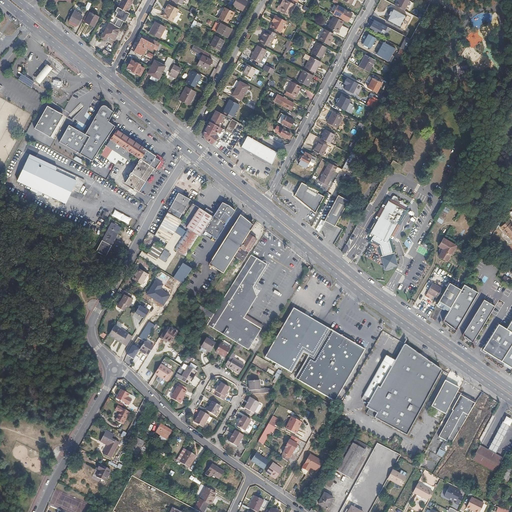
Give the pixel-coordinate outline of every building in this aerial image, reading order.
[(122,0),(118,8),(127,12),(133,0),(122,0)] [(244,0),(236,0),(233,8),(242,12),(247,2),(244,0)] [(286,0),(280,11),(289,16),(295,5),(286,0)] [(408,0),(398,0),(395,6),(404,11),(409,1),(408,0)] [(168,5),(162,16),(173,22),(179,10),(168,5)] [(337,6),(333,15),(347,23),(352,14),(337,6)] [(125,23),(130,14),(127,12),(118,8),(118,7),(115,12),(114,11),(108,23),(110,23),(120,29),(123,22),(125,23)] [(225,7),(219,19),(228,23),(232,17),(233,17),(235,13),(225,7)] [(201,9),(197,17),(195,20),(198,22),(204,11),(201,9)] [(74,12),(70,21),(79,26),(84,17),(74,12)] [(99,18),(89,13),(84,23),(94,28),(99,18)] [(404,27),(408,18),(399,13),(394,22),(404,27)] [(275,15),(273,19),(275,21),(271,27),(281,33),(287,22),(275,15)] [(342,26),(344,22),(333,17),(327,28),(337,33),(341,26),(342,26)] [(381,35),(386,26),(377,21),(373,29),(376,31),(375,32),(381,35)] [(156,22),(150,34),(160,39),(166,28),(156,22)] [(416,22),(408,38),(411,40),(419,24),(416,22)] [(109,37),(114,40),(120,29),(110,23),(104,34),(103,33),(101,38),(107,41),(109,37)] [(221,24),(217,32),(228,38),(232,30),(221,24)] [(331,37),(332,34),(323,29),(317,40),(328,45),(332,38),(331,37)] [(269,48),(276,34),(269,30),(267,33),(265,32),(259,43),(269,48)] [(154,49),(157,51),(161,44),(144,35),(136,52),(141,55),(146,46),(152,49),(153,47),(155,48),(154,49)] [(370,48),(376,38),(369,35),(364,45),(370,48)] [(220,50),(225,41),(216,36),(211,45),(220,50)] [(402,49),(405,51),(411,40),(408,38),(402,49)] [(320,58),(325,48),(316,42),(311,53),(320,58)] [(389,61),(395,49),(385,43),(379,55),(389,61)] [(260,63),(267,50),(258,45),(251,58),(260,63)] [(208,58),(210,54),(203,50),(201,54),(203,55),(198,65),(208,70),(213,60),(208,58)] [(369,72),(375,61),(365,55),(359,67),(369,72)] [(166,67),(169,68),(174,59),(169,57),(164,66),(155,61),(149,74),(159,80),(166,67)] [(315,73),(321,63),(311,57),(305,68),(315,73)] [(174,66),(177,61),(174,59),(169,68),(172,70),(169,75),(176,79),(181,69),(174,66)] [(132,60),(128,67),(132,70),(132,71),(141,76),(144,69),(140,66),(141,65),(132,60)] [(248,64),(244,72),(252,77),(257,68),(248,64)] [(47,65),(34,80),(39,85),(52,69),(47,65)] [(264,69),(273,74),(274,73),(276,70),(266,65),(264,69)] [(193,71),(186,83),(195,88),(202,76),(193,71)] [(307,87),(313,76),(303,71),(297,82),(307,87)] [(23,76),(20,81),(30,88),(33,83),(23,76)] [(374,77),(369,86),(377,91),(383,82),(374,77)] [(60,80),(59,82),(66,88),(67,86),(60,80)] [(240,82),(233,96),(242,101),(250,88),(240,82)] [(295,97),(301,87),(291,82),(285,92),(295,97)] [(187,87),(180,100),(190,105),(197,92),(187,87)] [(291,110),(294,104),(278,95),(275,101),(291,110)] [(347,112),(353,102),(342,96),(337,106),(347,112)] [(367,105),(374,109),(377,104),(379,100),(374,97),(373,99),(370,98),(367,105)] [(230,100),(224,111),(233,115),(239,105),(230,100)] [(34,129),(50,138),(59,120),(62,115),(60,114),(46,106),(34,129)] [(108,110),(102,106),(85,135),(89,137),(79,154),(93,162),(116,128),(109,124),(114,115),(108,110)] [(216,111),(210,122),(220,127),(221,125),(222,126),(223,124),(222,123),(224,119),(225,120),(227,116),(216,111)] [(333,112),(327,123),(336,129),(343,117),(333,112)] [(279,122),(290,128),(294,121),(283,115),(279,122)] [(233,131),(238,123),(232,120),(228,128),(233,131)] [(219,128),(220,127),(210,122),(204,133),(204,136),(205,139),(212,145),(214,143),(219,138),(223,130),(219,128)] [(58,143),(79,154),(89,137),(85,135),(79,131),(68,125),(58,143)] [(327,129),(323,137),(332,142),(336,134),(327,129)] [(281,134),(280,136),(286,139),(287,138),(289,139),(291,134),(283,130),(281,134)] [(126,185),(140,193),(143,188),(150,178),(160,162),(155,159),(156,157),(152,154),(127,138),(116,131),(106,147),(101,155),(116,165),(119,161),(126,165),(128,161),(129,161),(133,155),(141,160),(139,163),(140,164),(134,174),(132,173),(130,176),(131,177),(126,185)] [(247,136),(241,148),(271,164),(278,153),(247,136)] [(324,154),(329,144),(321,140),(316,150),(324,154)] [(314,156),(307,152),(305,155),(304,155),(301,159),(305,161),(304,163),(308,166),(314,156)] [(383,164),(389,167),(392,160),(386,157),(383,164)] [(16,180),(64,204),(72,189),(79,192),(84,180),(51,164),(48,168),(28,158),(16,180)] [(330,185),(340,167),(332,162),(322,181),(330,185)] [(300,187),(296,195),(316,212),(325,195),(318,192),(319,190),(303,182),(300,187)] [(145,254),(155,260),(193,202),(177,194),(164,217),(165,220),(154,236),(155,236),(151,243),(152,244),(145,254)] [(370,233),(374,235),(387,243),(389,239),(392,241),(400,225),(398,224),(407,207),(400,203),(402,201),(399,199),(398,196),(395,195),(394,195),(390,201),(388,200),(370,233)] [(348,203),(338,197),(325,221),(324,222),(334,228),(348,203)] [(222,203),(221,202),(200,235),(201,236),(204,232),(216,239),(234,211),(234,210),(233,210),(227,206),(223,204),(222,203)] [(173,249),(185,257),(211,217),(213,214),(205,209),(203,212),(198,209),(185,229),(186,229),(173,249)] [(249,222),(244,219),(245,218),(238,212),(233,221),(234,221),(207,264),(222,273),(230,260),(246,233),(252,224),(249,222)] [(316,229),(319,232),(324,222),(325,221),(321,219),(316,229)] [(511,223),(509,220),(500,228),(511,241),(511,223)] [(111,223),(97,250),(106,255),(120,228),(111,223)] [(250,235),(246,233),(230,260),(235,263),(240,260),(242,261),(255,238),(250,235)] [(389,239),(387,243),(374,235),(371,241),(380,246),(382,256),(393,253),(389,239)] [(444,238),(440,246),(445,249),(440,256),(448,261),(454,251),(451,249),(455,244),(444,238)] [(385,271),(398,267),(394,252),(393,253),(382,256),(381,256),(384,266),(385,271)] [(258,276),(265,265),(249,255),(213,314),(206,325),(221,334),(237,344),(247,350),(260,328),(242,317),(244,313),(246,310),(252,300),(255,295),(251,287),(258,276)] [(138,269),(132,280),(141,286),(148,275),(138,269)] [(433,283),(428,292),(438,298),(443,289),(433,283)] [(437,305),(449,312),(461,290),(450,283),(437,305)] [(446,322),(450,324),(455,328),(454,329),(457,331),(479,293),(464,284),(461,290),(449,312),(443,321),(446,323),(446,322)] [(123,311),(127,305),(130,307),(134,300),(131,299),(133,296),(125,292),(124,295),(125,296),(118,307),(123,311)] [(495,307),(485,300),(463,335),(473,343),(495,307)] [(304,358),(306,359),(308,355),(313,358),(329,330),(324,327),(325,327),(321,324),(302,314),(291,308),(263,357),(289,372),(301,351),(302,352),(306,355),(304,358)] [(257,322),(244,313),(242,317),(260,328),(262,325),(257,322)] [(511,322),(507,330),(500,325),(483,350),(491,355),(507,366),(511,368),(511,322)] [(178,329),(167,323),(164,328),(163,330),(174,337),(178,329)] [(108,335),(125,346),(131,336),(114,325),(108,335)] [(347,340),(329,329),(329,330),(313,358),(308,355),(306,359),(294,379),(333,402),(363,349),(347,340)] [(171,341),(174,337),(163,330),(159,336),(162,338),(163,337),(171,341)] [(199,348),(209,353),(215,344),(205,339),(199,348)] [(154,344),(146,340),(140,349),(148,354),(154,344)] [(214,352),(224,358),(229,349),(220,343),(214,352)] [(366,408),(369,409),(366,414),(374,418),(407,436),(441,372),(441,370),(427,360),(427,361),(421,357),(418,355),(419,354),(406,345),(405,345),(403,346),(394,361),(379,388),(377,387),(370,399),(366,408)] [(301,351),(289,372),(290,373),(300,356),(302,352),(301,351)] [(295,375),(304,358),(300,356),(290,373),(295,375)] [(370,399),(377,387),(379,388),(394,361),(392,360),(393,358),(391,357),(389,356),(389,358),(386,356),(364,396),(370,399)] [(232,360),(228,358),(224,365),(228,367),(227,369),(237,375),(243,366),(232,359),(232,360)] [(171,371),(159,364),(154,373),(165,380),(171,371)] [(184,376),(182,380),(189,384),(191,380),(192,381),(198,370),(196,369),(190,365),(189,365),(183,375),(184,376)] [(248,381),(249,390),(260,389),(259,380),(248,381)] [(431,407),(445,414),(459,388),(451,384),(445,381),(431,407)] [(212,394),(215,396),(224,400),(226,397),(224,396),(229,387),(221,383),(216,392),(214,391),(212,394)] [(177,386),(170,398),(179,403),(186,391),(177,386)] [(128,394),(120,389),(115,398),(124,403),(124,402),(128,405),(131,399),(127,397),(128,394)] [(466,419),(473,408),(476,403),(460,394),(450,410),(453,412),(437,438),(450,446),(466,419)] [(247,409),(245,413),(253,417),(255,414),(253,413),(259,403),(250,398),(244,408),(247,409)] [(213,400),(209,406),(207,410),(214,414),(220,405),(213,400)] [(115,404),(113,409),(118,411),(114,419),(122,423),(128,411),(115,404)] [(151,420),(157,409),(153,406),(147,417),(151,420)] [(199,409),(197,413),(199,413),(197,417),(194,422),(202,427),(209,415),(199,409)] [(238,424),(239,424),(237,427),(245,432),(251,421),(243,416),(242,420),(241,419),(238,424)] [(295,433),(301,422),(292,416),(286,428),(295,433)] [(511,425),(511,424),(504,421),(502,425),(501,427),(509,431),(510,428),(511,425)] [(156,432),(167,439),(172,430),(160,424),(156,432)] [(498,433),(506,437),(509,431),(501,427),(498,433)] [(232,429),(230,433),(229,432),(226,436),(227,437),(225,440),(234,444),(240,434),(232,429)] [(106,430),(96,450),(111,457),(119,441),(114,439),(115,435),(106,430)] [(496,438),(503,442),(506,437),(498,433),(496,438)] [(127,450),(130,451),(137,438),(134,437),(127,450)] [(137,438),(130,451),(135,455),(143,441),(137,438)] [(493,444),(501,448),(503,442),(496,438),(493,444)] [(289,440),(288,441),(290,442),(284,454),(291,458),(298,445),(289,440)] [(349,477),(364,450),(352,443),(336,470),(349,477)] [(490,449),(498,453),(501,448),(493,444),(490,449)] [(136,458),(139,460),(145,446),(143,445),(136,458)] [(503,458),(479,446),(472,461),(495,473),(503,458)] [(183,448),(176,460),(189,467),(196,455),(183,448)] [(250,463),(264,471),(269,462),(255,454),(250,463)] [(309,455),(298,475),(304,479),(309,468),(317,473),(322,462),(309,455)] [(265,473),(274,479),(281,470),(272,463),(265,473)] [(100,464),(98,469),(100,470),(97,477),(105,481),(110,469),(100,464)] [(210,464),(204,475),(208,477),(211,474),(219,479),(223,472),(210,464)] [(138,465),(132,475),(138,479),(144,469),(138,465)] [(407,477),(393,469),(388,479),(402,487),(407,477)] [(199,499),(208,503),(210,505),(216,495),(215,494),(218,489),(208,483),(199,499)] [(429,499),(430,500),(433,495),(432,494),(433,492),(418,484),(413,494),(427,502),(429,499)] [(459,496),(460,494),(449,489),(444,498),(453,502),(454,500),(457,501),(455,504),(459,506),(463,498),(459,496)] [(324,492),(318,503),(327,508),(333,497),(324,492)] [(255,495),(249,507),(258,511),(264,499),(255,495)] [(205,508),(208,503),(199,499),(193,509),(199,511),(205,511),(207,509),(205,508)] [(472,499),(467,509),(473,511),(481,511),(486,505),(472,499)]
